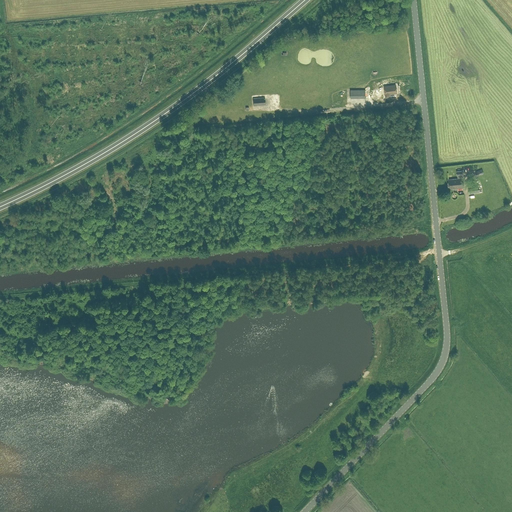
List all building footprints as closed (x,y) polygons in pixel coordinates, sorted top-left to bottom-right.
[(395,87),(396,87),(396,85),(384,86),(385,97),(389,96),(389,93),(395,93),(395,87)] [(365,89),(350,90),(350,98),(365,97),(365,89)] [(263,103),(265,103),(265,98),(264,98),(263,97),(253,98),(254,105),(263,104),(263,103)] [(302,105),(302,97),(281,98),(281,104),(282,104),(282,109),(294,108),(294,105),(302,105)] [(312,109),(311,99),(307,99),(308,106),(301,107),(302,110),(312,109)] [(447,180),(448,189),(453,188),(463,187),(462,178),(461,171),(457,172),(457,176),(458,179),(452,179),(447,180)] [(469,194),(479,192),(478,185),(468,187),(469,194)] [(498,193),(487,196),(490,204),(501,201),(498,193)]
